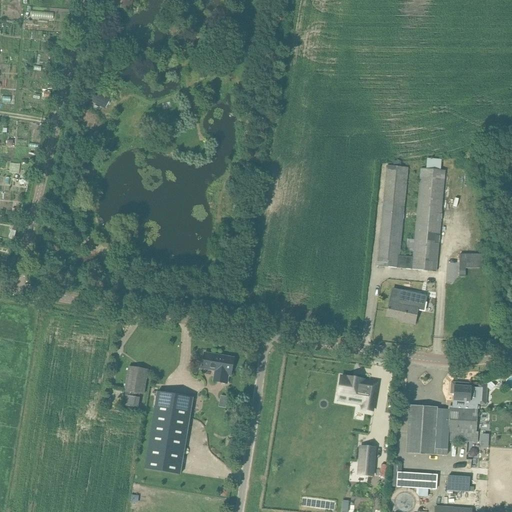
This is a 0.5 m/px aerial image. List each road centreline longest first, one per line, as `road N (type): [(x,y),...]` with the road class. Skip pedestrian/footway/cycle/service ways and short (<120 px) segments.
road 1 (unclassified): [(14,288),(86,0)]
road 2 (unclassified): [(269,336),(14,288)]
road 3 (unclassified): [(269,336),(457,362),(511,353)]
road 4 (unclassified): [(240,511),(269,336)]
